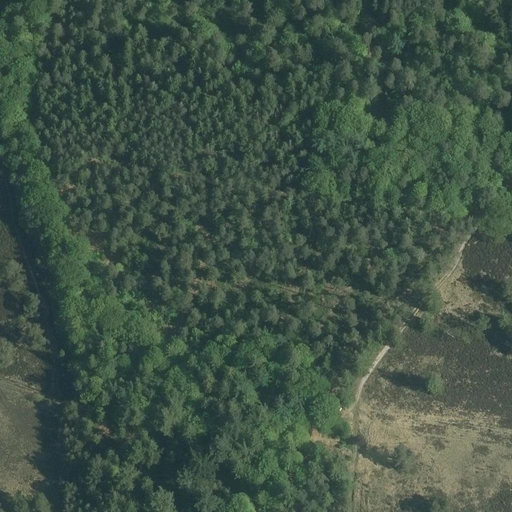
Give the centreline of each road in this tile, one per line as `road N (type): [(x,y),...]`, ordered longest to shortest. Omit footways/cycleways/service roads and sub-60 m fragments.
road 1 (track): [(353,511),(359,395),(453,254),(485,222)]
road 2 (track): [(31,0),(10,61),(17,143)]
